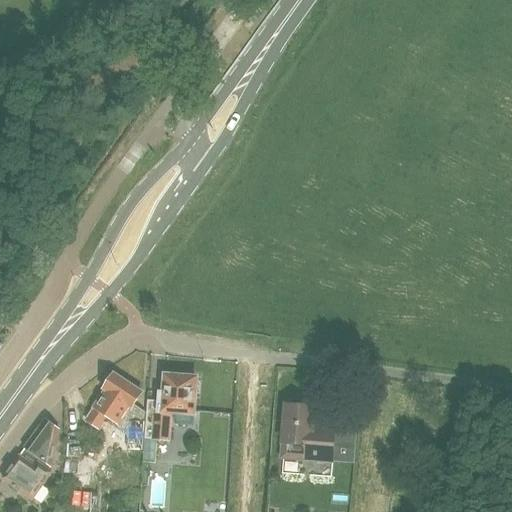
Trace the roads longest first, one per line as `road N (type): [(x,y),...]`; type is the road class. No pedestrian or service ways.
road 1 (primary): [(189,140),(132,200),(37,364)]
road 2 (unclassified): [(511,389),(253,357)]
road 3 (primary): [(37,364),(109,293),(201,168)]
road 4 (unclassified): [(66,261),(183,90)]
road 5 (unclassified): [(0,459),(73,374),(136,340)]
road 6 (primary): [(201,168),(280,27)]
road 7 (residential): [(253,357),(243,511)]
road 8 (primary): [(280,27),(189,140)]
road 9 (unclassified): [(66,261),(0,370)]
